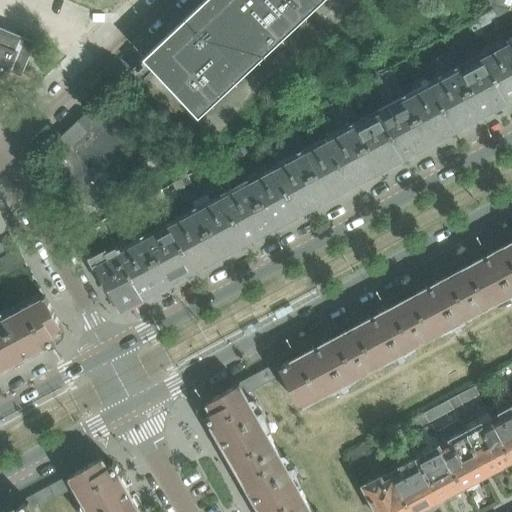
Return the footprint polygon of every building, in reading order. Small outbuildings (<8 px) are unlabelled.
[(0,0),(0,75),(7,78),(10,69),(20,73),(21,74),(34,42),(0,28),(0,0)] [(199,117),(323,0),(205,0),(144,58),(199,117)] [(509,11),(511,2),(511,0),(495,0),(492,6),(493,7),(509,11)] [(511,42),(484,57),(508,101),(509,100),(511,100),(511,42)] [(460,63),(453,50),(448,53),(455,66),(460,63)] [(455,66),(448,53),(442,56),(450,69),(455,66)] [(508,101),(484,57),(432,85),(456,129),(457,129),(461,129),(466,126),(468,123),(477,118),(496,107),(500,108),(505,105),(507,102),(508,101)] [(409,92),(402,79),(396,82),(403,95),(409,92)] [(403,95),(396,82),(391,85),(398,98),(403,95)] [(456,129),(432,85),(406,99),(380,113),(403,157),(404,157),(408,157),(414,154),(415,151),(444,136),(448,136),(453,133),(454,130),(456,129)] [(107,108),(98,104),(85,115),(84,115),(53,144),(53,160),(66,160),(73,189),(106,199),(136,170),(132,156),(129,143),(140,140),(135,117),(130,116),(134,106),(111,98),(107,108)] [(356,120),(349,108),(344,110),(351,123),(356,120)] [(351,123),(344,110),(339,113),(345,126),(351,123)] [(403,157),(380,113),(327,141),(351,185),(352,185),(356,186),(361,183),(363,179),(373,174),(391,164),(395,164),(400,162),(402,158),(403,157)] [(304,148),(297,136),(292,138),(298,151),(304,148)] [(298,151),(292,138),(286,141),(293,154),(298,151)] [(351,185),(327,141),(275,169),(299,213),(300,213),(304,214),(309,211),(311,207),(339,192),(343,193),(348,190),(350,186),(351,185)] [(248,155),(244,147),(234,152),(238,160),(248,155)] [(299,213),(275,169),(223,197),(246,241),(247,241),(252,241),(257,239),(258,235),(287,220),(291,220),(296,218),(298,214),(299,213)] [(193,188),(187,177),(181,180),(186,192),(193,188)] [(191,201),(186,192),(181,180),(172,185),(182,205),(191,201)] [(168,203),(161,190),(154,194),(161,207),(168,203)] [(246,241),(223,197),(170,225),(194,269),(195,269),(199,269),(204,267),(206,263),(216,258),(234,248),(239,248),(243,246),(245,242),(246,241)] [(145,210),(140,201),(127,208),(132,217),(145,210)] [(194,269),(170,225),(153,235),(149,227),(139,231),(144,239),(125,250),(109,218),(79,233),(87,249),(91,257),(112,295),(114,294),(120,305),(125,306),(143,297),(147,297),(152,295),(154,291),(182,276),(186,276),(191,274),(193,270),(194,269)] [(11,236),(0,241),(0,277),(6,274),(0,261),(0,258),(18,249),(11,236)] [(480,310),(511,293),(511,243),(459,272),(480,310)] [(26,263),(18,249),(0,258),(0,261),(6,274),(26,263)] [(424,341),(480,310),(459,272),(403,302),(424,341)] [(62,330),(45,297),(0,320),(0,370),(0,371),(48,345),(50,346),(53,344),(53,343),(56,341),(52,335),(62,330)] [(367,371),(424,341),(403,302),(346,332),(367,371)] [(301,406),(367,371),(346,332),(314,349),(287,364),(286,363),(283,365),(283,366),(281,367),(282,370),(283,372),(282,372),(283,373),(301,406)] [(276,451),(250,406),(242,392),(238,385),(207,403),(213,412),(206,416),(208,419),(207,420),(209,423),(210,423),(239,472),(276,451)] [(462,405),(478,396),(473,387),(448,401),(453,410),(457,418),(466,413),(462,405)] [(429,423),(453,410),(448,401),(424,414),(429,423)] [(511,405),(497,413),(500,418),(492,423),(511,459),(511,405)] [(404,437),(429,423),(424,414),(399,428),(404,437)] [(511,460),(511,459),(492,423),(483,428),(480,422),(464,431),(459,420),(434,434),(440,445),(463,487),(511,460)] [(402,438),(397,429),(383,437),(388,446),(402,438)] [(415,511),(463,487),(440,445),(431,450),(430,449),(398,467),(401,471),(392,476),(412,511),(415,511)] [(360,459),(356,450),(345,456),(349,464),(360,459)] [(299,511),(309,507),(288,472),(276,451),(239,472),(261,511),(299,511)] [(140,511),(126,488),(117,472),(117,470),(116,467),(114,467),(113,464),(106,468),(101,458),(69,477),(89,511),(140,511)] [(412,511),(392,476),(383,481),(380,476),(363,486),(377,511),(412,511)] [(34,511),(30,502),(25,505),(24,504),(21,506),(21,507),(11,511),(34,511)]
